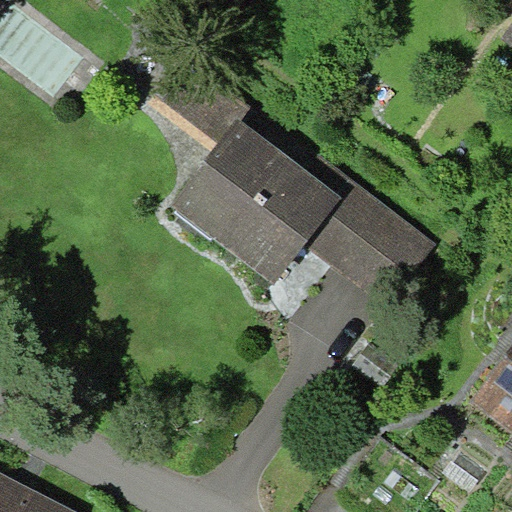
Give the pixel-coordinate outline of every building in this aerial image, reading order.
[(511,23),(502,37),(511,44),(511,23)] [(238,116),(243,119),(251,108),(187,59),(157,97),(217,143),(238,116)] [(318,155),(308,169),(243,119),(238,116),(217,143),(170,204),(275,283),(307,241),(392,305),(437,245),(318,155)] [(511,347),(470,399),(511,432),(511,347)] [(0,511),(80,511),(0,469),(0,511)]
